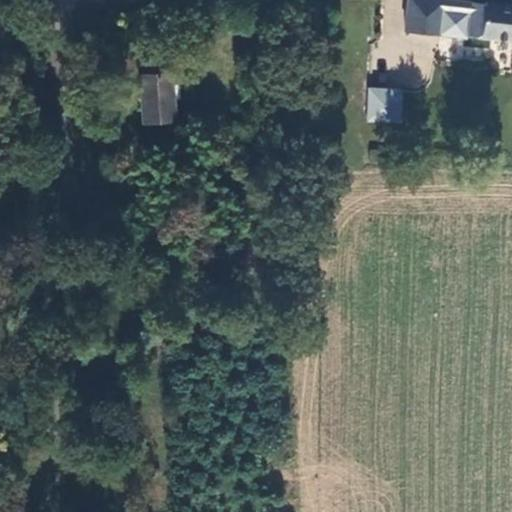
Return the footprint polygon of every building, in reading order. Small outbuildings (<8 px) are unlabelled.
[(440,31),(444,0),(412,0),(409,28),(440,31)] [(465,31),(511,37),(511,2),(495,0),(486,0),(486,1),(477,0),(444,0),(440,31),(465,33),(465,31)] [(134,29),(74,28),(73,54),(133,56),(134,29)] [(156,54),(153,54),(150,55),(148,59),(148,62),(149,65),(151,67),(154,68),(158,68),(160,65),(162,61),(162,58),(160,55),(156,54)] [(176,123),(173,74),(141,76),(143,126),(176,123)] [(398,119),(399,89),(369,88),(368,118),(398,119)]
